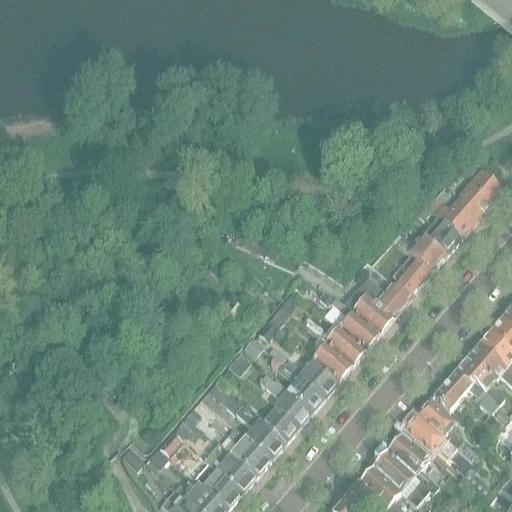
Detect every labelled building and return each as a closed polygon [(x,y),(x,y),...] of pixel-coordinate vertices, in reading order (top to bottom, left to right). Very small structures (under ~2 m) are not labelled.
[(479,175),(458,198),(482,219),(502,195),(479,175)] [(425,209),(437,220),(462,242),(482,219),(458,198),(446,212),(433,201),(425,209)] [(437,220),(422,239),(427,244),(447,260),(462,242),(437,220)] [(239,231),(232,248),(272,266),(280,248),(239,231)] [(393,245),(410,260),(431,278),(447,260),(427,244),(422,239),(412,250),(398,238),(393,245)] [(399,280),(394,285),(412,300),(431,278),(410,260),(395,277),(399,280)] [(98,318),(133,284),(124,275),(113,286),(104,278),(99,283),(93,278),(76,295),(98,318)] [(358,275),(346,289),(350,292),(374,309),(375,308),(393,323),(412,300),(394,285),(384,297),(358,275)] [(339,297),(336,302),(345,308),(379,338),(393,323),(375,308),(374,309),(350,292),(346,289),(339,297)] [(341,318),(333,327),(366,354),(379,338),(345,308),(336,302),(331,309),(341,318)] [(285,314),(301,327),(311,336),(352,370),(366,354),(333,327),(325,336),(307,321),(305,322),(289,309),(285,314)] [(511,309),(501,322),(511,331),(511,309)] [(148,380),(80,317),(71,357),(124,405),(148,380)] [(511,331),(501,322),(490,335),(511,354),(511,331)] [(258,337),(267,345),(276,335),(267,327),(258,337)] [(511,354),(490,335),(479,349),(511,377),(511,367),(511,366),(511,365),(511,354)] [(307,361),(311,365),(338,387),(352,370),(311,336),(306,342),(314,350),(320,355),(312,364),(307,361)] [(253,342),(243,353),(254,362),(263,351),(253,342)] [(511,377),(479,349),(467,362),(495,385),(495,384),(496,384),(499,380),(511,390),(511,377)] [(240,358),(235,364),(244,373),(250,366),(240,358)] [(287,365),(284,369),(299,382),(300,381),(324,402),(338,387),(311,365),(307,361),(296,373),(287,365)] [(467,362),(456,375),(470,388),(473,385),(482,393),(485,395),(498,409),(503,403),(489,391),(496,384),(495,384),(495,385),(467,362)] [(299,382),(284,369),(282,367),(276,374),(294,388),(287,396),(312,417),(324,402),(300,381),(299,382)] [(470,388),(456,375),(433,401),(449,415),(467,394),(471,397),(477,391),(481,394),(482,393),(473,385),(470,388)] [(232,382),(224,376),(216,386),(229,397),(233,392),(227,387),(232,382)] [(280,405),(274,412),(298,432),(312,417),(287,396),(287,397),(265,379),(258,387),(280,405)] [(215,387),(208,395),(220,405),(226,397),(215,387)] [(482,393),(481,394),(473,403),(479,408),(478,409),(489,419),(498,409),(485,395),(482,393)] [(431,405),(417,420),(472,467),(478,460),(450,436),(457,427),(431,405)] [(235,426),(231,430),(244,442),(271,464),(285,448),(261,427),(242,410),(236,417),(253,432),(248,438),(235,426)] [(274,412),(261,427),(285,448),(298,432),(274,412)] [(417,420),(404,437),(431,459),(437,452),(457,469),(455,471),(460,476),(463,478),(472,467),(417,420)] [(196,431),(185,421),(176,431),(187,441),(196,431)] [(221,447),(219,450),(256,481),(271,464),(244,442),(231,430),(230,430),(234,433),(222,447),(221,447)] [(173,438),(159,453),(168,461),(174,467),(178,462),(172,457),(182,446),(173,438)] [(400,440),(386,457),(423,489),(429,494),(433,497),(439,490),(420,475),(429,465),(400,440)] [(219,450),(205,466),(242,498),(256,481),(219,450)] [(168,461),(159,453),(149,465),(157,473),(168,461)] [(137,476),(144,468),(131,454),(123,462),(137,476)] [(386,457),(372,473),(400,497),(416,510),(429,494),(423,489),(386,457)] [(208,469),(194,484),(225,511),(229,511),(242,498),(205,466),(205,467),(208,469)] [(372,473),(358,489),(372,501),(373,502),(383,511),(398,511),(392,506),(400,497),(372,473)] [(480,482),(471,492),(482,503),(492,493),(480,482)] [(180,489),(175,494),(187,505),(190,507),(189,508),(193,511),(225,511),(194,484),(185,494),(180,489)] [(358,489),(337,511),(364,511),(373,502),(372,501),(358,489)] [(482,503),(482,504),(489,509),(499,498),(492,493),(482,503)] [(175,494),(168,502),(162,509),(164,511),(193,511),(189,508),(190,507),(187,505),(175,494)]
